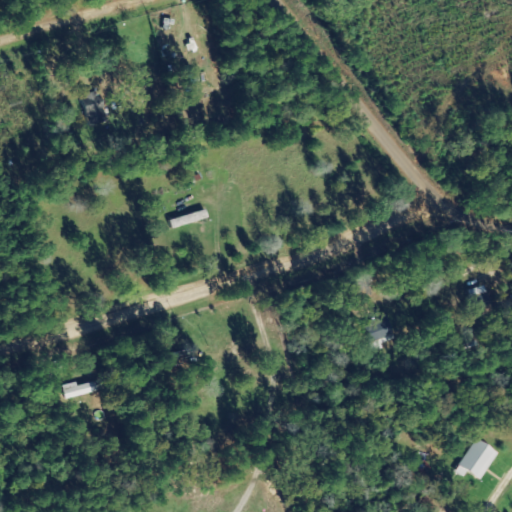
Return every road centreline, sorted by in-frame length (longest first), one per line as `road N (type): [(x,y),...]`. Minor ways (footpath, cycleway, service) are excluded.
road 1 (residential): [(0,363),(90,333),(150,328),(443,223)]
road 2 (residential): [(443,223),(438,189),(280,0)]
road 3 (residential): [(0,104),(15,83),(215,0)]
